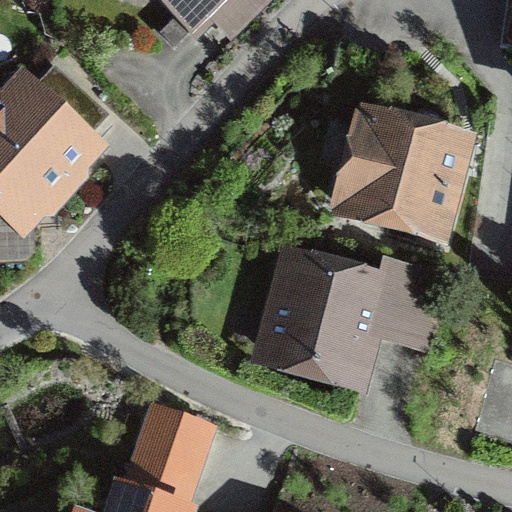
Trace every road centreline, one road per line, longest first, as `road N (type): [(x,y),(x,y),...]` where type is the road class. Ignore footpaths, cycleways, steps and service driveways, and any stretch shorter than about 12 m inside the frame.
road 1 (residential): [(47,293),(113,341),(316,432),(511,485)]
road 2 (residential): [(322,0),(47,293)]
